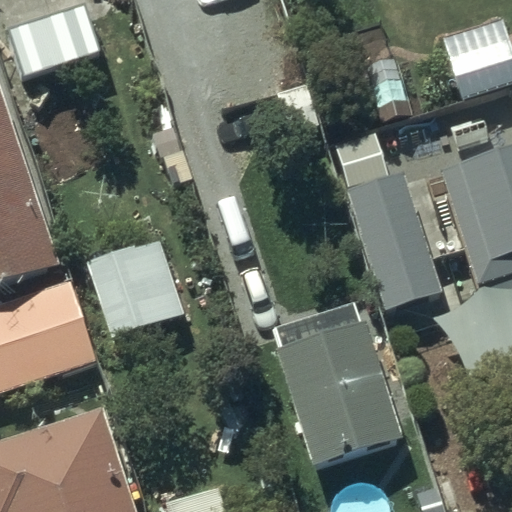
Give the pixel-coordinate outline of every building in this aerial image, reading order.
[(6,40),(22,86),(99,58),(83,13),(6,40)] [(511,80),(499,31),(435,48),(450,107),(511,90),(511,80)] [(0,291),(48,276),(0,128),(0,291)] [(337,152),(350,194),(387,183),(374,141),(337,152)] [(480,299),(511,289),(511,161),(443,182),(480,299)] [(347,201),(384,319),(442,302),(406,183),(347,201)] [(181,316),(159,249),(84,273),(107,342),(181,316)] [(0,311),(0,399),(88,371),(62,291),(0,311)] [(270,341),(303,461),(396,435),(363,316),(270,341)] [(121,511),(93,419),(0,447),(0,511),(121,511)] [(475,511),(461,466),(423,479),(433,511),(475,511)] [(214,511),(210,496),(163,509),(163,511),(214,511)]
